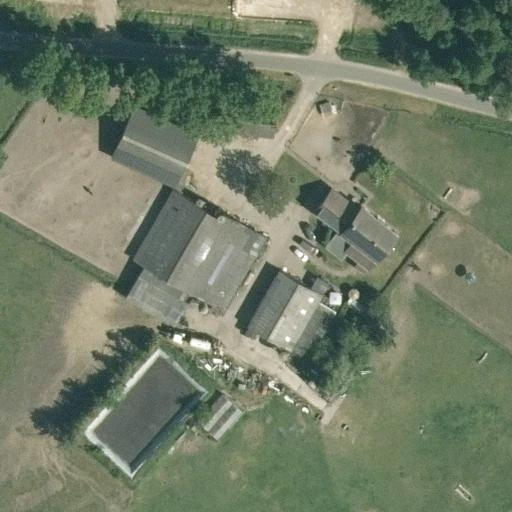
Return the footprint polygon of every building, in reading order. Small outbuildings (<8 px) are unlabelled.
[(333,0),(303,0),(285,1),(286,19),(322,17),(322,10),(334,9),(333,0)] [(223,129),(273,135),(277,103),(227,97),(223,129)] [(197,135),(134,107),(112,157),(175,185),(197,135)] [(168,308),(180,286),(221,311),(262,242),(172,188),(132,257),(140,262),(127,285),(168,308)] [(375,259),(376,259),(395,233),(359,206),(355,211),(329,191),(313,211),(340,231),(339,231),(352,241),(344,251),(368,268),(375,259)] [(341,304),(322,293),(278,269),(248,324),(303,357),(322,324),(328,327),(341,304)] [(360,293),(356,299),(352,296),(347,303),(367,316),(376,303),(360,293)] [(210,380),(168,352),(149,381),(154,384),(137,410),(156,422),(149,434),(147,433),(138,446),(158,459),(210,380)] [(323,374),(315,382),(335,403),(343,395),(323,374)]
